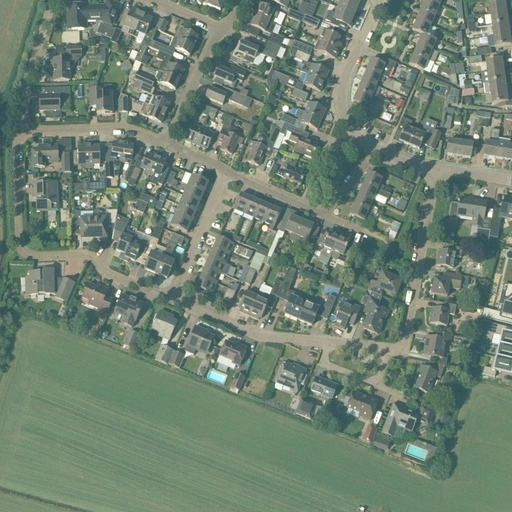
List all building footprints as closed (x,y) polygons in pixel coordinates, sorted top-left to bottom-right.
[(196,0),(201,5),(203,4),(220,11),(224,0),(196,0)] [(266,0),(286,8),(289,2),(288,2),(288,0),(266,0)] [(298,13),(305,16),(305,15),(311,0),(309,5),(302,2),(298,13)] [(311,0),(305,15),(312,18),(320,1),(317,0),(311,0)] [(335,0),(340,2),(338,9),(354,16),(359,4),(349,0),(335,0)] [(439,6),(425,0),(421,10),(435,16),(439,6)] [(488,5),(490,16),(506,13),(505,7),(509,7),(508,0),(500,0),(501,3),(488,5)] [(120,6),(108,1),(105,7),(79,8),(79,6),(68,6),(69,19),(71,19),(71,30),(85,30),(85,21),(99,20),(99,21),(111,26),(120,6)] [(255,16),(273,24),(275,20),(277,21),(280,14),(273,11),(274,11),(260,5),(255,16)] [(323,23),(345,33),(347,27),(351,29),(356,17),(354,16),(338,9),(335,8),(332,15),(327,13),(323,23)] [(305,16),(298,13),(290,10),(287,17),(301,24),(305,16)] [(435,16),(421,10),(416,21),(430,27),(435,16)] [(128,35),(132,37),(142,13),(138,11),(137,14),(130,11),(123,27),(130,30),(128,35)] [(145,17),(146,15),(142,13),(132,37),(137,39),(139,34),(145,37),(152,20),(145,17)] [(484,17),(485,26),(491,25),(492,26),(511,24),(511,19),(507,19),(506,13),(490,16),(484,17)] [(305,15),(305,16),(301,24),(300,28),(303,29),(305,24),(317,30),(320,22),(312,19),(312,18),(305,15)] [(273,24),(255,16),(250,27),(270,35),(271,35),(272,35),(276,25),(273,24)] [(168,24),(160,20),(155,31),(163,34),(168,24)] [(430,27),(416,21),(412,31),(422,35),(426,36),(430,27)] [(101,24),(96,34),(111,40),(115,30),(101,24)] [(492,26),(493,37),(509,35),(508,29),(511,28),(511,27),(511,24),(492,26)] [(176,33),(173,39),(179,41),(194,47),(198,37),(184,31),(185,29),(178,26),(176,33)] [(122,32),(115,29),(115,30),(111,40),(110,42),(117,45),(122,32)] [(318,40),(339,50),(341,45),(338,44),(340,38),(322,30),(318,40)] [(268,42),(280,47),(281,45),(282,45),(284,40),(272,35),(271,35),(270,35),(268,42)] [(422,35),(418,45),(432,51),(436,41),(426,36),(422,35)] [(509,35),(493,37),(495,48),(511,45),(511,40),(510,41),(509,35)] [(179,41),(173,39),(168,50),(161,47),(159,53),(172,58),(175,51),(189,57),(194,47),(179,41)] [(335,60),(339,50),(318,40),(318,41),(322,42),(317,52),(335,60)] [(144,57),(149,44),(143,41),(135,62),(141,64),(144,57)] [(266,45),(256,41),(253,47),(241,43),(237,53),(246,56),(243,61),(253,65),(257,54),(275,61),(280,47),(268,42),(266,45)] [(297,51),(309,56),(312,49),(294,42),(291,49),(297,51)] [(413,55),(427,61),(434,64),(438,54),(432,51),(418,45),(413,55)] [(81,56),(81,48),(66,48),(67,60),(51,60),(51,68),(53,68),(54,82),(70,81),(69,69),(71,69),(74,65),(74,57),(81,56)] [(480,56),(481,56),(492,55),(491,48),(488,48),(476,50),(477,57),(480,56)] [(309,56),(297,51),(294,59),(307,64),(310,57),(309,56)] [(183,71),(169,65),(172,58),(159,53),(156,59),(163,62),(158,72),(164,75),(164,74),(179,81),(183,71)] [(413,55),(409,66),(429,74),(434,64),(427,61),(413,55)] [(477,57),(467,58),(467,59),(468,65),(468,66),(480,64),(482,64),(481,56),(480,56),(477,57)] [(506,64),(505,59),(485,62),(486,63),(482,64),(480,64),(481,67),(480,67),(481,74),(487,73),(503,71),(502,64),(506,64)] [(371,60),(366,70),(385,78),(386,79),(391,69),(393,69),(395,63),(390,61),(387,66),(371,60)] [(132,69),(128,61),(121,65),(125,73),(132,69)] [(308,75),(324,83),(329,72),(312,65),(308,75)] [(216,78),(213,84),(222,88),(223,85),(233,89),(237,81),(242,83),(246,73),(231,67),(229,72),(218,68),(214,78),(216,78)] [(362,81),(376,87),(378,81),(382,83),(385,78),(366,70),(362,81)] [(137,73),(131,71),(128,78),(138,83),(141,84),(142,84),(152,88),(155,81),(137,73)] [(289,78),(271,71),(268,78),(271,80),(276,82),(286,86),(289,78)] [(508,76),(504,76),(503,71),(487,73),(481,74),(483,85),(489,84),(509,81),(508,76)] [(175,91),(179,81),(164,74),(164,75),(158,72),(155,79),(157,80),(157,82),(157,83),(160,85),(175,91)] [(298,83),(304,85),(303,86),(320,93),(324,83),(308,75),(302,73),(298,83)] [(268,78),(266,81),(269,88),(273,90),(276,82),(271,80),(268,78)] [(374,92),(376,87),(362,81),(357,91),(376,99),(378,94),(374,92)] [(490,95),(506,92),(505,86),(509,85),(509,81),(489,84),(490,95)] [(152,88),(142,84),(139,91),(148,95),(144,105),(165,114),(169,104),(160,100),(155,97),(152,96),(155,90),(152,88)] [(402,85),(400,91),(408,95),(411,89),(404,86),(402,85)] [(229,102),(242,108),(246,98),(233,93),(223,88),(220,94),(209,89),(205,99),(214,103),(222,106),(225,100),(229,102)] [(448,97),(448,99),(454,100),(453,105),(457,106),(459,92),(451,88),(448,96),(448,97)] [(45,89),(45,96),(39,96),(39,101),(38,102),(37,103),(37,107),(39,108),(40,108),(40,112),(46,112),(46,119),(62,118),(61,111),(59,111),(59,102),(70,102),(70,89),(45,89)] [(308,95),(294,89),(291,97),(305,103),(308,95)] [(104,90),(89,90),(89,108),(96,108),(97,114),(112,114),(112,94),(104,94),(104,90)] [(376,99),(357,91),(353,102),(367,108),(369,102),(373,104),(376,99)] [(507,95),(506,92),(490,95),(492,105),(497,105),(498,109),(511,107),(511,105),(511,98),(507,98),(507,95)] [(127,98),(121,95),(119,101),(119,113),(128,113),(127,98)] [(388,105),(376,100),(374,106),(385,110),(388,105)] [(398,100),(395,107),(402,110),(405,103),(398,100)] [(298,110),(298,111),(321,121),(326,110),(309,103),(305,113),(298,110)] [(165,114),(144,105),(139,115),(161,124),(165,114)] [(208,117),(211,109),(205,107),(202,115),(208,117)] [(211,109),(208,117),(214,120),(217,112),(211,109)] [(452,118),(453,115),(454,111),(448,110),(447,110),(446,114),(445,117),(444,129),(450,130),(452,118)] [(321,121),(298,111),(295,117),(302,120),(300,124),(317,131),(321,121)] [(234,119),(228,116),(217,142),(222,144),(220,151),(232,156),(237,144),(240,146),(243,140),(234,136),(236,130),(230,127),(234,119)] [(274,128),(281,131),(281,130),(283,124),(294,129),(297,121),(283,116),(280,123),(277,121),(274,128)] [(259,121),(252,118),(250,125),(256,127),(259,121)] [(399,142),(409,146),(415,131),(409,129),(412,123),(411,122),(402,118),(400,122),(397,130),(402,133),(399,142)] [(244,131),(250,134),(253,127),(246,124),(244,131)] [(281,131),(279,135),(284,137),(286,132),(291,135),(289,141),(297,144),(293,154),(299,156),(301,152),(305,154),(305,156),(311,159),(312,157),(313,157),(318,145),(297,136),(299,131),(294,129),(283,124),(281,130),(281,131)] [(184,141),(196,146),(203,130),(191,125),(184,141)] [(269,144),(274,146),(279,135),(281,131),(274,128),(267,143),(266,142),(267,140),(266,137),(262,136),(259,137),(257,140),(259,144),(260,145),(260,146),(251,142),(248,149),(252,151),(247,162),(259,167),(267,148),(266,148),(267,146),(269,145),(269,144)] [(415,131),(409,146),(419,150),(421,145),(428,147),(427,148),(434,150),(440,135),(423,128),(420,134),(415,131)] [(214,135),(203,130),(196,146),(207,151),(214,135)] [(495,159),(499,131),(491,130),(489,143),(485,142),(483,157),(495,159)] [(499,131),(495,159),(507,161),(509,146),(497,144),(499,131)] [(458,157),(460,142),(448,140),(446,155),(458,157)] [(106,158),(106,174),(106,179),(112,179),(112,168),(120,168),(120,163),(124,142),(119,142),(118,144),(113,143),(110,158),(106,158)] [(120,163),(120,168),(121,163),(125,164),(126,161),(131,162),(124,177),(125,177),(130,179),(135,169),(134,168),(140,155),(133,153),(134,147),(128,146),(128,143),(124,142),(120,163)] [(473,144),(460,142),(458,157),(470,159),(473,144)] [(89,169),(88,145),(82,145),(82,147),(77,148),(78,166),(84,166),(84,169),(89,169)] [(88,145),(89,169),(94,169),(93,166),(100,165),(99,147),(94,147),(94,145),(88,145)] [(45,169),(45,161),(50,161),(50,164),(58,163),(58,146),(40,146),(40,150),(32,150),(32,164),(33,164),(38,168),(38,169),(45,169)] [(279,152),(273,149),(268,160),(274,163),(279,152)] [(62,174),(71,174),(70,158),(70,151),(61,152),(61,156),(62,174)] [(145,174),(149,176),(157,156),(153,154),(152,157),(146,155),(140,169),(146,171),(145,174)] [(157,156),(149,176),(152,177),(149,184),(156,187),(157,184),(162,186),(169,170),(164,168),(166,163),(160,161),(162,158),(157,156)] [(290,163),(283,179),(300,186),(306,174),(294,169),(296,165),(290,163)] [(135,169),(130,179),(136,182),(141,171),(135,169)] [(368,173),(363,184),(382,192),(384,187),(379,185),(382,179),(368,173)] [(90,192),(107,192),(106,179),(106,174),(99,174),(100,184),(90,184),(90,186),(90,192)] [(188,187),(204,193),(208,183),(192,176),(188,187)] [(57,203),(57,183),(33,184),(33,199),(38,198),(38,202),(36,203),(36,213),(48,212),(48,210),(56,210),(56,203),(57,203)] [(382,192),(363,184),(359,195),(373,201),(375,195),(388,200),(390,195),(382,192)] [(183,197),(199,203),(204,193),(188,187),(183,197)] [(244,214),(251,199),(240,194),(234,210),(244,214)] [(359,195),(354,205),(372,213),(375,208),(370,206),(373,201),(359,195)] [(195,213),(199,203),(183,197),(179,207),(195,213)] [(156,200),(150,198),(147,205),(153,207),(156,200)] [(491,227),(499,228),(501,218),(511,219),(511,198),(503,198),(501,210),(493,209),(491,227)] [(254,219),(261,203),(251,199),(244,214),(254,219)] [(457,205),(452,204),(450,220),(456,221),(457,216),(467,218),(473,219),(472,227),(480,228),(481,221),(483,221),(484,213),(486,203),(459,199),(459,203),(458,203),(457,205)] [(147,205),(138,201),(134,211),(143,214),(147,205)] [(407,203),(401,201),(397,209),(403,212),(407,203)] [(264,223),(271,207),(261,203),(254,219),(264,223)] [(372,213),(354,205),(350,216),(364,222),(366,216),(370,218),(372,213)] [(154,209),(147,207),(145,213),(151,215),(154,209)] [(175,217),(191,223),(195,213),(179,207),(175,217)] [(281,211),(271,207),(264,223),(269,225),(267,230),(272,232),(274,227),(281,211)] [(93,219),(94,240),(107,239),(106,225),(115,225),(116,216),(117,211),(105,211),(105,218),(93,219)] [(81,240),(94,240),(93,219),(81,219),(80,212),(74,212),(74,226),(80,226),(81,240)] [(119,259),(123,261),(133,237),(134,235),(124,230),(128,221),(116,216),(115,225),(112,240),(119,243),(115,251),(121,253),(119,259)] [(186,234),(191,223),(175,217),(170,227),(186,234)] [(284,234),(285,231),(292,234),(289,241),(293,243),(302,222),(291,217),(289,222),(284,220),(280,229),(278,232),(275,238),(279,240),(282,239),(284,234)] [(164,221),(158,218),(158,223),(156,227),(163,230),(165,225),(163,224),(164,221)] [(313,226),(302,222),(293,243),(298,245),(301,238),(307,241),(306,244),(312,246),(317,234),(311,231),(313,226)] [(400,225),(395,223),(388,239),(393,241),(396,234),(400,225)] [(489,231),(478,229),(476,248),(487,249),(487,246),(489,236),(489,231)] [(320,256),(330,260),(330,258),(333,252),(340,235),(333,232),(332,234),(329,233),(325,242),(319,239),(314,251),(321,254),(320,256)] [(184,239),(173,234),(169,242),(181,247),(184,239)] [(330,258),(346,265),(352,253),(346,250),(349,242),(345,240),(346,237),(340,235),(333,252),(330,258)] [(149,244),(133,237),(123,261),(128,263),(129,260),(135,262),(138,254),(144,256),(149,244)] [(213,248),(220,251),(229,255),(234,245),(218,238),(213,248)] [(149,244),(144,256),(149,258),(148,261),(144,270),(156,275),(163,258),(166,251),(166,250),(156,246),(158,241),(151,239),(149,244)] [(462,250),(447,245),(446,252),(439,251),(436,266),(453,269),(455,258),(461,259),(462,250)] [(220,251),(213,248),(209,258),(225,265),(229,255),(220,251)] [(163,258),(156,275),(167,279),(176,258),(171,256),(172,254),(166,251),(163,258)] [(269,253),(266,258),(272,261),(275,262),(277,257),(269,253)] [(255,254),(250,267),(247,274),(244,281),(242,284),(243,284),(243,283),(250,286),(256,273),(259,274),(263,265),(270,268),(272,261),(266,258),(263,257),(255,254)] [(230,267),(225,265),(209,258),(205,268),(221,275),(226,277),(230,267)] [(302,273),(308,276),(314,263),(308,260),(302,273)] [(216,285),(221,275),(205,268),(201,278),(216,285)] [(283,283),(281,289),(288,292),(293,280),(292,280),(296,271),(289,268),(283,283)] [(53,282),(53,271),(43,271),(43,273),(30,274),(30,286),(26,286),(26,296),(37,296),(37,292),(43,292),(43,295),(54,295),(56,296),(55,298),(66,303),(74,284),(63,280),(62,282),(53,282)] [(377,284),(372,282),(367,292),(371,293),(380,297),(383,291),(395,296),(401,282),(382,273),(377,284)] [(468,278),(447,274),(445,281),(434,279),(431,295),(447,298),(448,289),(459,291),(461,280),(468,282),(468,278)] [(212,295),(216,285),(201,278),(196,288),(212,295)] [(235,293),(240,283),(231,279),(227,289),(235,293)] [(283,283),(276,280),(270,295),(277,298),(281,289),(283,283)] [(334,280),(332,285),(340,289),(343,284),(334,280)] [(101,290),(88,285),(82,299),(89,302),(88,305),(107,313),(113,300),(105,297),(108,290),(102,288),(101,290)] [(511,287),(508,286),(506,294),(504,293),(501,304),(504,305),(501,315),(483,310),(481,318),(511,326),(511,306),(510,306),(511,296),(511,287)] [(231,303),(235,293),(227,289),(223,300),(231,303)] [(259,292),(257,298),(250,314),(249,317),(258,321),(259,318),(261,319),(271,297),(259,292)] [(249,317),(250,314),(257,298),(245,293),(238,309),(240,310),(239,313),(249,317)] [(369,298),(366,306),(363,313),(369,315),(363,329),(377,335),(381,327),(380,326),(382,321),(384,322),(388,312),(377,307),(381,298),(380,297),(371,293),(369,298)] [(123,296),(121,296),(113,314),(124,318),(121,324),(131,329),(134,322),(136,323),(143,305),(128,299),(128,297),(124,296),(123,296)] [(298,321),(307,299),(301,296),(298,298),(297,300),(291,297),(284,315),(298,321)] [(307,299),(298,321),(311,327),(316,316),(327,321),(336,299),(329,296),(324,306),(307,299)] [(337,302),(341,304),(337,313),(338,314),(335,322),(341,324),(339,329),(344,331),(347,323),(353,326),(361,309),(354,306),(353,308),(347,306),(349,300),(340,297),(337,302)] [(456,306),(441,304),(440,310),(432,308),(430,324),(446,327),(448,315),(454,316),(456,306)] [(168,366),(168,365),(174,352),(165,349),(169,341),(169,342),(177,323),(167,319),(168,316),(159,312),(158,316),(156,316),(153,322),(155,323),(152,330),(160,333),(158,337),(164,339),(155,361),(168,366)] [(490,324),(487,334),(500,337),(499,344),(498,346),(511,349),(511,335),(505,334),(507,328),(490,324)] [(184,352),(193,356),(197,347),(208,352),(214,338),(203,333),(204,331),(195,327),(184,352)] [(139,335),(130,331),(123,346),(124,346),(123,349),(132,352),(139,335)] [(451,336),(437,334),(436,339),(427,338),(424,356),(442,359),(445,342),(450,342),(451,336)] [(239,348),(225,342),(221,351),(219,357),(232,363),(232,364),(239,368),(247,349),(239,346),(239,348)] [(493,358),(511,362),(511,349),(498,346),(496,357),(495,358),(493,358)] [(185,357),(174,352),(168,365),(179,370),(185,357)] [(484,368),(482,375),(495,378),(496,372),(511,376),(511,373),(511,362),(493,358),(490,370),(484,368)] [(298,370),(283,364),(275,383),(283,387),(284,385),(291,387),(290,391),(297,393),(305,371),(299,369),(298,370)] [(445,367),(432,364),(429,370),(421,367),(412,389),(428,395),(435,377),(440,379),(445,367)] [(245,378),(236,374),(230,388),(231,388),(230,389),(238,393),(245,378)] [(337,386),(316,378),(310,393),(331,401),(337,386)] [(377,402),(353,393),(347,409),(360,414),(359,417),(370,421),(377,402)] [(295,415),(311,421),(317,406),(301,400),(295,415)] [(409,410),(393,404),(382,434),(392,438),(397,427),(412,433),(416,423),(429,428),(435,412),(421,407),(417,417),(408,413),(409,410)] [(371,444),(377,429),(368,426),(362,441),(371,444)] [(377,429),(371,444),(372,445),(372,443),(374,444),(374,446),(387,451),(390,443),(375,437),(377,429)] [(436,456),(429,453),(426,461),(433,464),(434,464),(437,456),(436,456)]
